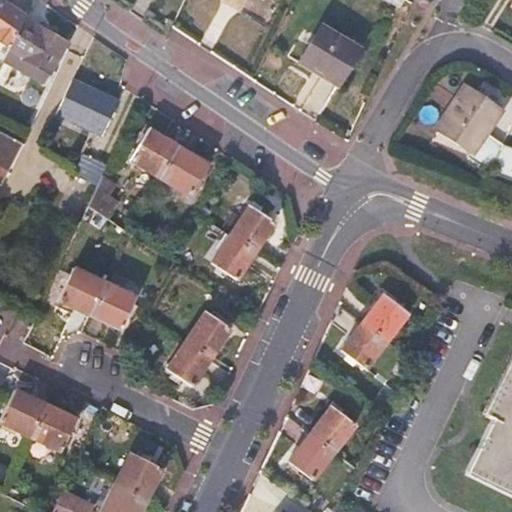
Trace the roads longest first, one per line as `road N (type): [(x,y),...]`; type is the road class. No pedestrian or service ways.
road 1 (residential): [(355,188),(264,139),(72,0)]
road 2 (residential): [(233,448),(355,188)]
road 3 (residential): [(423,511),(394,497),(483,305)]
road 4 (residential): [(65,367),(233,448)]
road 5 (residential): [(511,246),(355,188)]
road 6 (residential): [(355,188),(425,52)]
